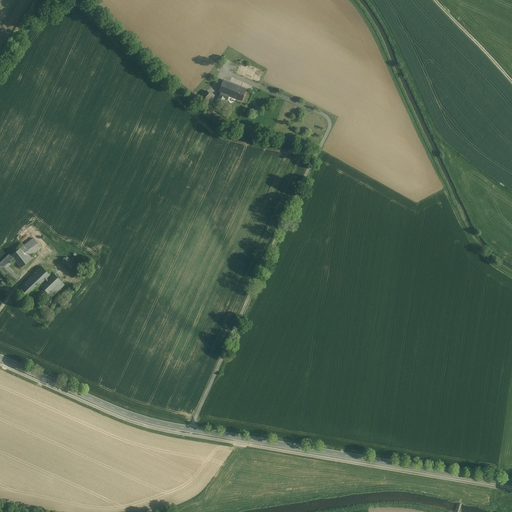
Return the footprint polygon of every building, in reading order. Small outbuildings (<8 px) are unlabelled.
[(223,80),(219,91),(221,92),(227,95),(242,101),(246,90),(223,80)] [(213,96),(207,92),(204,97),(209,101),(213,96)] [(20,249),(30,261),(34,258),(32,255),(41,248),(33,238),(20,249)] [(30,261),(20,249),(11,255),(15,260),(21,268),(30,261)] [(0,263),(0,269),(10,280),(16,275),(8,267),(15,260),(11,255),(10,254),(0,263)] [(67,257),(62,261),(69,269),(74,266),(67,257)] [(42,267),(22,286),(31,295),(40,286),(51,276),(50,276),(42,267)] [(51,276),(40,286),(51,297),(64,285),(53,274),(50,276),(51,276)] [(27,298),(31,295),(22,286),(18,289),(27,298)]
